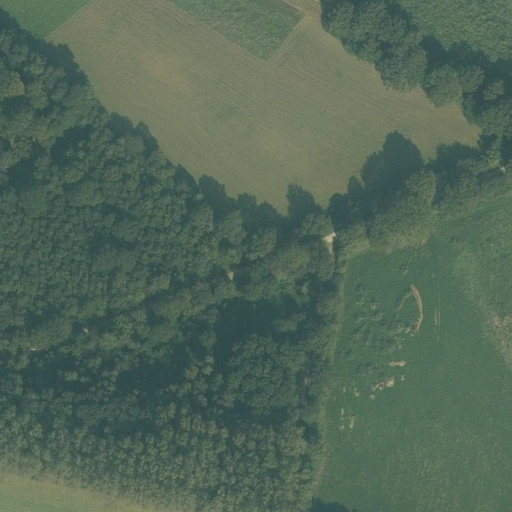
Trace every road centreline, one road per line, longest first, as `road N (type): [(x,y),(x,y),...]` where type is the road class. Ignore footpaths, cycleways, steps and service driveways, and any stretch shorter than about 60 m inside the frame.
road 1 (track): [(0,369),(511,168)]
road 2 (track): [(334,237),(289,511)]
road 3 (track): [(511,109),(328,0)]
